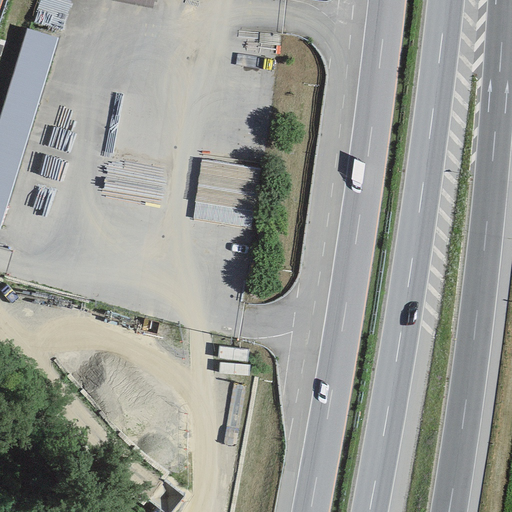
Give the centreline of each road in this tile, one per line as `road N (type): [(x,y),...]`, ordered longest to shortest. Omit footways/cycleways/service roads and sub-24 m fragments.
road 1 (motorway): [(367,511),(424,176),(444,0)]
road 2 (motorway): [(386,0),(309,511)]
road 3 (motorway): [(448,511),(484,237),(503,0)]
road 4 (track): [(165,289),(154,301),(149,352),(167,511)]
